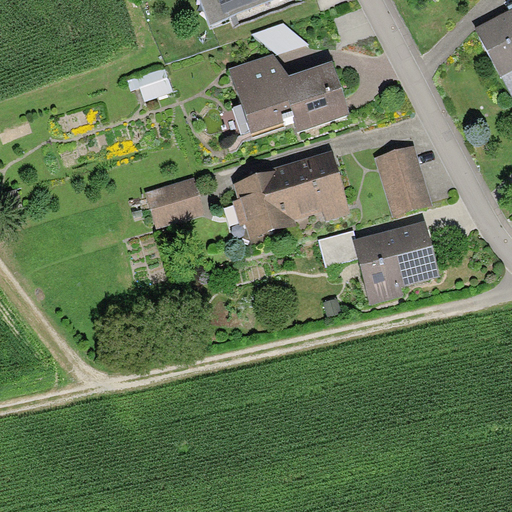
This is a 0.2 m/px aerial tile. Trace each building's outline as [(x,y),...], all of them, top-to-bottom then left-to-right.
[(198,0),(208,26),(277,0),(198,0)] [(511,16),(471,38),(496,88),(511,80),(511,16)] [(272,59),(224,75),(245,145),(288,131),(292,143),(346,126),(329,71),(281,87),(272,59)] [(169,71),(134,81),(140,105),(175,96),(169,71)] [(392,213),(427,203),(411,148),(376,158),(392,213)] [(241,183),(256,239),(353,213),(337,156),(241,183)] [(201,220),(189,184),(140,200),(152,237),(201,220)] [(436,270),(423,223),(349,243),(362,290),(436,270)]
